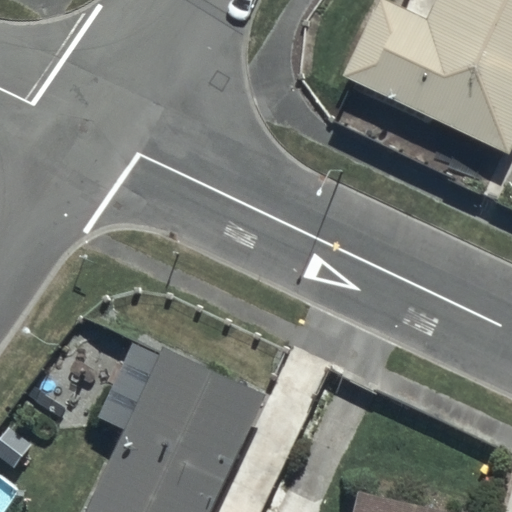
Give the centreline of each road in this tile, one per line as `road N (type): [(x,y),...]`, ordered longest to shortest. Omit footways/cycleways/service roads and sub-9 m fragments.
road 1 (residential): [(511,332),(86,130)]
road 2 (residential): [(176,0),(86,130)]
road 3 (residential): [(86,130),(0,253)]
